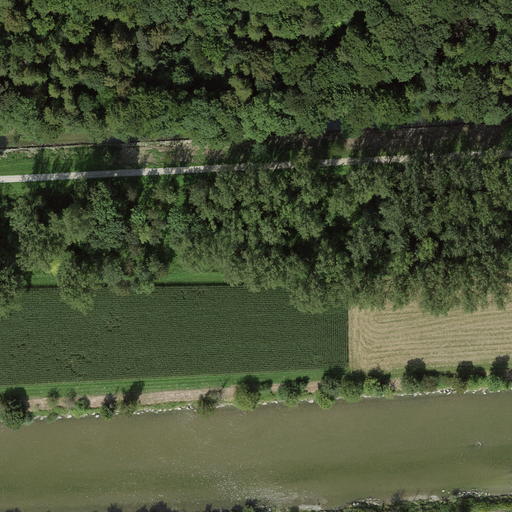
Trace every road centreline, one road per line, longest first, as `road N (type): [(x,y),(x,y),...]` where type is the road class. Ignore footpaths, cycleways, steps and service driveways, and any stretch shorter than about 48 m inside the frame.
road 1 (track): [(511,356),(0,389)]
road 2 (track): [(511,154),(0,180)]
